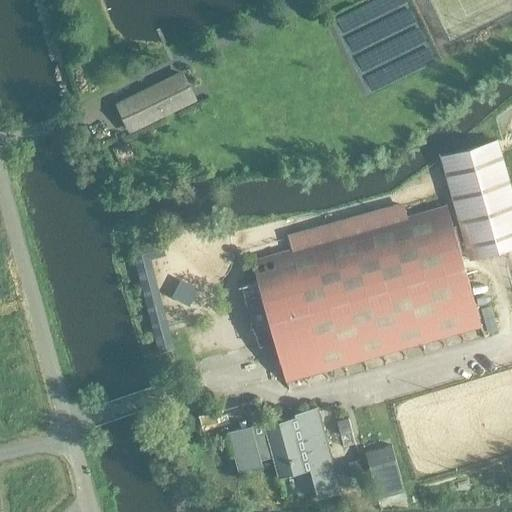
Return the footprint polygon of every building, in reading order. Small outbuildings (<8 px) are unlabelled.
[(188,87),(182,74),(178,76),(118,105),(125,119),(129,130),(186,102),(181,90),(188,87)] [(511,188),(508,173),(498,141),(439,158),(451,199),(468,259),(511,246),(511,188)] [(249,252),(288,391),(484,335),(446,203),(445,197),(443,197),(249,252)] [(171,350),(146,257),(165,252),(162,240),(131,249),(159,353),(171,350)] [(228,436),(233,455),(238,472),(262,465),(261,460),(272,457),(278,478),(309,469),(317,498),(341,492),(320,414),(318,408),(318,407),(294,414),(295,417),(263,425),(258,429),(250,431),(228,436)] [(388,465),(369,472),(377,496),(396,489),(408,485),(401,462),(388,466),(388,465)]
